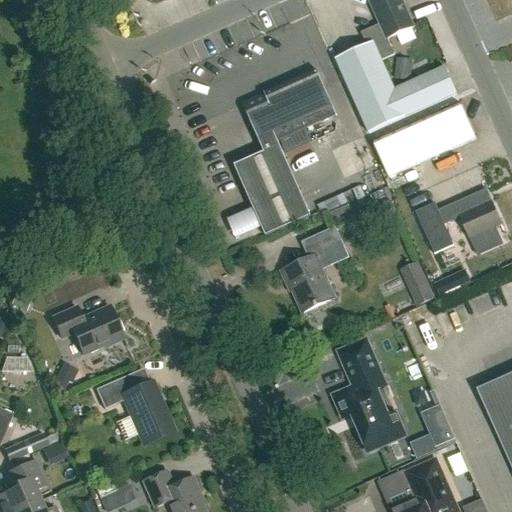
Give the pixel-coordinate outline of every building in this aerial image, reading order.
[(413,27),(400,0),(367,0),(379,25),(360,34),(366,46),(335,60),(368,134),(456,95),(444,69),(394,91),(381,62),(394,56),(387,39),(413,27)] [(406,47),(419,42),(414,30),(401,35),(406,47)] [(336,117),(315,71),(263,94),(264,95),(241,104),(263,154),(234,167),(265,237),(310,217),(277,143),(280,142),(286,155),(312,144),(306,130),(336,117)] [(476,139),(459,102),(371,142),(388,178),(476,139)] [(414,213),(433,255),(453,247),(444,226),(459,219),(469,240),(471,239),(477,253),(499,243),(493,229),(501,225),(491,203),(484,206),(478,194),(437,212),(434,204),(414,213)] [(342,246),(335,229),(303,244),(310,259),(281,272),(287,287),(290,288),(301,314),(335,300),(322,270),(333,265),(327,253),(342,246)] [(194,268),(205,266),(199,240),(188,243),(194,268)] [(422,263),(405,271),(423,307),(439,299),(422,263)] [(123,340),(109,308),(81,320),(76,309),(52,320),(61,340),(73,334),(82,356),(106,345),(107,347),(123,340)] [(342,419),(351,416),(367,452),(403,436),(394,414),(386,418),(371,382),(380,378),(364,342),(337,354),(353,389),(333,397),(342,419)] [(7,378),(33,377),(32,359),(6,360),(7,378)] [(511,375),(476,391),(511,470),(511,375)] [(127,394),(121,380),(95,391),(104,411),(124,402),(141,442),(172,429),(152,384),(127,394)] [(428,438),(409,446),(414,459),(454,441),(439,407),(419,416),(428,438)] [(0,445),(13,416),(0,410),(0,445)] [(61,441),(58,434),(43,440),(41,436),(2,452),(6,464),(61,441)] [(0,496),(0,511),(17,511),(40,502),(35,492),(45,488),(34,462),(5,474),(13,491),(0,496)] [(456,511),(435,462),(405,475),(415,498),(401,504),(404,511),(456,511)] [(173,487),(167,473),(144,483),(155,509),(168,504),(171,511),(205,511),(203,507),(205,506),(193,479),(173,487)] [(104,511),(112,511),(141,504),(136,487),(101,497),(104,511)] [(45,511),(43,511),(40,502),(17,511),(55,511),(54,508),(45,511)]
